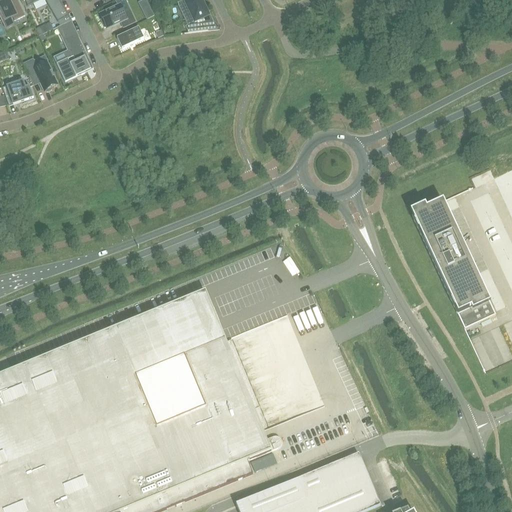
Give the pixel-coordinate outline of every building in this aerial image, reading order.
[(13,19),(14,22),(25,17),(17,1),(12,4),(10,0),(9,0),(5,2),(3,3),(2,0),(0,0),(0,16),(4,26),(12,22),(11,20),(13,19)] [(24,0),(28,7),(42,0),(46,0),(55,14),(53,15),(58,23),(68,17),(58,0),(24,0)] [(186,27),(189,34),(208,31),(202,19),(209,16),(201,0),(185,0),(178,4),(183,15),(190,11),(195,23),(186,27)] [(100,16),(102,20),(101,21),(104,29),(106,28),(107,29),(120,23),(123,29),(136,23),(130,12),(124,15),(120,6),(100,16)] [(149,7),(142,11),(147,21),(154,17),(149,7)] [(68,17),(58,23),(60,27),(71,22),(68,17)] [(65,84),(94,70),(71,22),(60,27),(57,29),(67,52),(53,58),(65,84)] [(39,37),(44,35),(41,28),(36,31),(39,37)] [(33,29),(21,35),(25,43),(37,37),(33,29)] [(139,29),(117,39),(122,50),(144,40),(139,29)] [(58,86),(47,64),(37,69),(33,61),(23,65),(29,78),(36,75),(44,92),(58,86)] [(23,82),(3,89),(6,99),(10,98),(13,107),(20,104),(34,99),(29,87),(26,89),(23,82)] [(425,207),(410,214),(465,331),(496,316),(443,203),(427,210),(425,207)] [(177,507),(175,503),(182,500),(184,504),(185,503),(253,476),(248,462),(278,450),(280,448),(282,446),(282,444),(282,442),(280,439),(278,438),(276,438),(273,438),(267,441),(263,433),(262,430),(267,428),(266,426),(251,390),(248,381),(232,342),(227,344),(226,341),(225,341),(135,378),(123,348),(92,361),(63,373),(28,387),(24,380),(25,380),(24,377),(21,374),(18,372),(14,372),(13,372),(12,372),(0,377),(0,511),(163,511),(167,511),(177,507)] [(367,511),(380,507),(364,468),(359,455),(237,506),(239,511),(367,511)]
